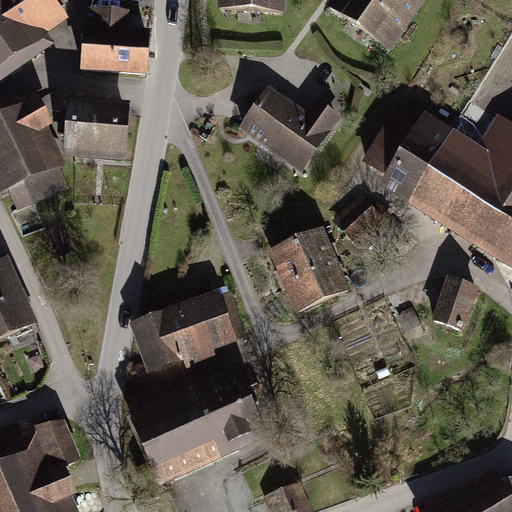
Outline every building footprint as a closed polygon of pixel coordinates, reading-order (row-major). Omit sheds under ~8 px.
[(0,0),(0,68),(36,44),(29,35),(35,30),(38,34),(60,19),(50,5),(51,4),(48,0),(0,0)] [(281,0),(222,0),(222,8),(281,12),(281,0)] [(336,0),(331,9),(345,19),(346,17),(389,47),(422,0),(336,0)] [(126,14),(87,12),(83,70),(145,74),(148,38),(124,37),(126,14)] [(511,79),(511,62),(501,54),(493,64),(511,79)] [(269,94),(244,130),(301,170),(336,120),(315,106),(306,120),(269,94)] [(17,102),(0,109),(0,191),(7,188),(17,211),(58,192),(48,170),(60,164),(42,127),(46,124),(36,105),(23,115),(17,102)] [(125,113),(72,109),(72,115),(67,115),(67,120),(71,121),(71,124),(62,123),(61,132),(70,132),(69,153),(121,157),(125,113)] [(448,136),(412,193),(458,222),(454,229),(471,240),(476,233),(511,255),(511,148),(511,147),(511,119),(507,117),(502,118),(490,136),(484,132),(472,151),(448,136)] [(412,193),(448,136),(426,122),(418,135),(396,122),(368,166),(412,193)] [(365,203),(353,213),(372,234),(390,217),(384,209),(377,215),(365,203)] [(353,213),(342,224),(362,245),(373,235),(372,234),(353,213)] [(70,250),(60,226),(48,231),(58,255),(70,250)] [(320,236),(298,245),(323,301),(345,291),(320,236)] [(298,245),(275,255),(299,310),(323,301),(298,245)] [(0,337),(29,324),(2,266),(0,267),(0,337)] [(449,282),(435,322),(461,331),(475,291),(449,282)] [(138,327),(153,370),(245,337),(237,315),(239,314),(231,294),(138,327)] [(404,330),(418,324),(413,312),(399,318),(404,330)] [(142,474),(151,499),(167,491),(164,484),(166,483),(163,476),(258,433),(244,401),(257,395),(246,372),(207,390),(202,375),(191,379),(189,373),(139,394),(136,423),(156,470),(142,474)] [(310,430),(291,394),(278,401),(297,437),(310,430)] [(43,436),(61,472),(78,461),(63,427),(42,431),(43,436)] [(15,437),(0,443),(0,511),(47,511),(43,503),(70,492),(61,472),(34,482),(15,437)] [(496,484),(447,511),(511,511),(511,485),(499,488),(496,484)] [(274,507),(270,509),(270,511),(304,511),(295,487),(270,497),(274,507)]
